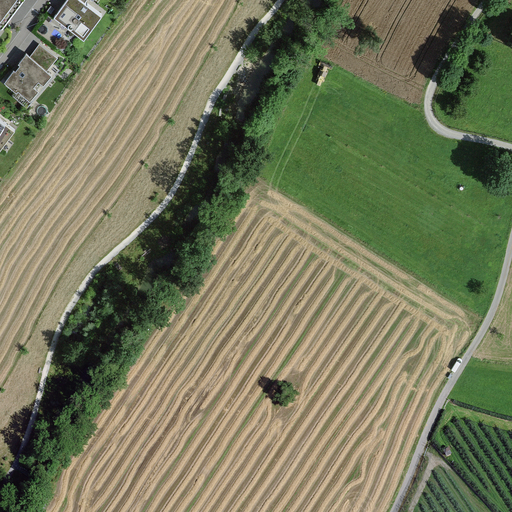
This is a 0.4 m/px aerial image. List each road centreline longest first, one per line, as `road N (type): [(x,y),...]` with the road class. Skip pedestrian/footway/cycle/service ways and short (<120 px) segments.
road 1 (track): [(393,511),(498,302),(511,253)]
road 2 (track): [(511,150),(440,128),(431,117),(432,86),(487,0)]
